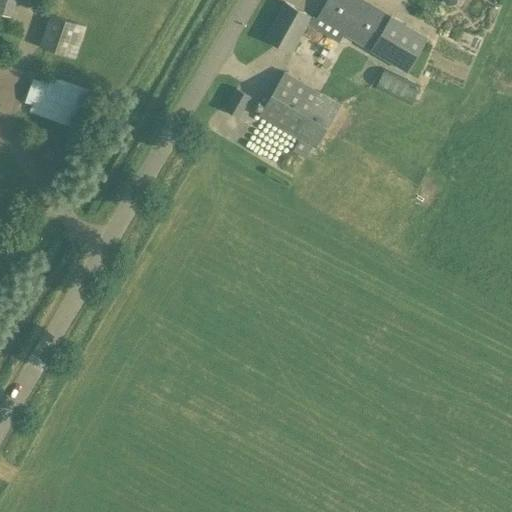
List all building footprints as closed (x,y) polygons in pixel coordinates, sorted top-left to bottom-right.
[(15,0),(0,0),(0,13),(10,16),(15,0)] [(406,71),(427,37),(365,0),(325,0),(316,17),(406,71)] [(291,53),(311,17),(283,1),(263,38),(291,53)] [(74,58),(84,26),(52,16),(41,47),(74,58)] [(376,86),(411,104),(419,89),(384,70),(376,86)] [(340,104),(285,71),(258,115),(299,139),(292,150),(305,158),(312,146),(314,147),(340,104)] [(80,130),(93,92),(42,74),(40,81),(33,79),(24,103),(31,105),(29,112),(80,130)] [(249,97),(235,88),(223,108),(239,117),(249,97)]
